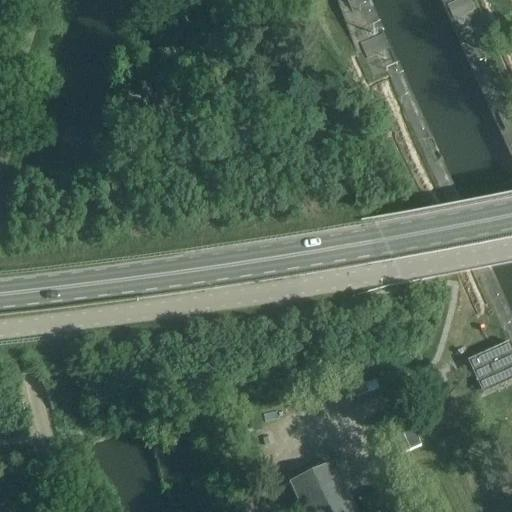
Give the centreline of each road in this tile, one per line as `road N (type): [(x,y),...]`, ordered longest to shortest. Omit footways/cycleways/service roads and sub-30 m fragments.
road 1 (unclassified): [(0,332),(186,311),(511,250)]
road 2 (primary): [(0,299),(187,277),(511,217)]
road 3 (unclassified): [(78,511),(42,437),(0,249)]
